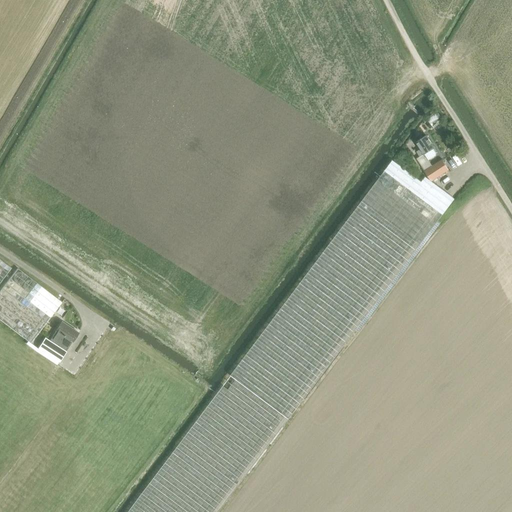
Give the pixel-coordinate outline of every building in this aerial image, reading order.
[(437,117),(429,122),(433,128),(440,123),(437,117)] [(223,386),(128,511),(218,511),(454,199),(431,181),(448,170),(442,160),(431,166),(424,154),(434,148),(426,135),(416,142),(420,149),(416,152),(419,157),(416,159),(430,181),(425,177),(421,182),(392,160),(230,375),(235,379),(228,390),(223,386)] [(0,260),(0,282),(11,268),(0,260)] [(17,268),(0,290),(0,320),(30,344),(61,302),(17,268)] [(77,333),(61,323),(49,341),(65,352),(77,333)] [(178,424),(201,388),(118,335),(92,375),(92,376),(108,380),(96,373),(106,375),(109,370),(110,377),(113,379),(113,374),(121,376),(123,391),(120,396),(125,398),(125,402),(132,401),(133,409),(139,401),(142,403),(144,395),(144,399),(156,397),(157,397),(161,392),(167,396),(174,395),(168,418),(169,426),(178,424)] [(44,339),(37,349),(57,364),(65,352),(44,339)]
